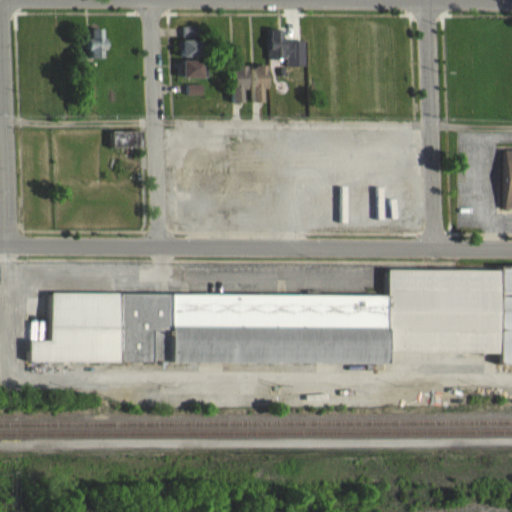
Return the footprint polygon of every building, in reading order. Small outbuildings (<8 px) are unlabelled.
[(195,33),(181,33),(181,42),(195,42),(195,33)] [(100,36),(84,37),(84,65),(100,65),(100,36)] [(284,73),(302,73),(302,47),(278,47),(278,36),(266,36),(267,66),(284,66),(284,73)] [(177,47),(176,64),(197,65),(198,48),(177,47)] [(179,84),(205,85),(205,69),(179,68),(179,84)] [(264,73),(250,72),(249,109),(260,109),(260,97),(264,97),(264,73)] [(244,97),(243,73),(229,73),(229,110),(240,110),(240,97),(244,97)] [(200,102),(199,91),(184,92),(185,102),(200,102)] [(107,139),(108,155),(138,154),(138,138),(107,139)] [(46,302),(46,348),(26,348),(26,370),(382,370),(382,359),(495,359),(495,371),(511,371),(511,274),(494,274),(494,277),(382,277),(382,302),(46,302)]
